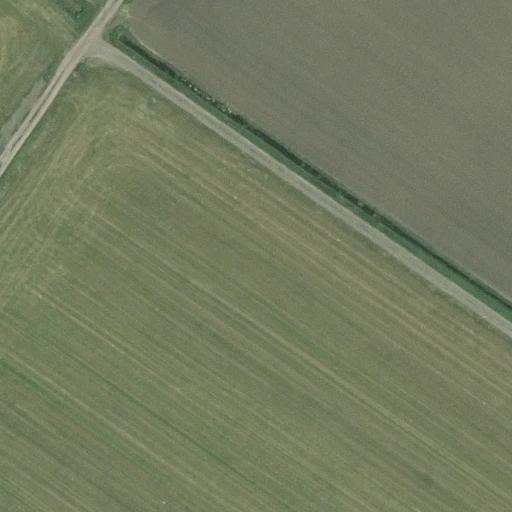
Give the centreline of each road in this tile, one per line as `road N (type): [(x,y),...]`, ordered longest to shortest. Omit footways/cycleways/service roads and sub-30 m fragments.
road 1 (track): [(511,331),(90,39)]
road 2 (unknown): [(0,167),(90,39)]
